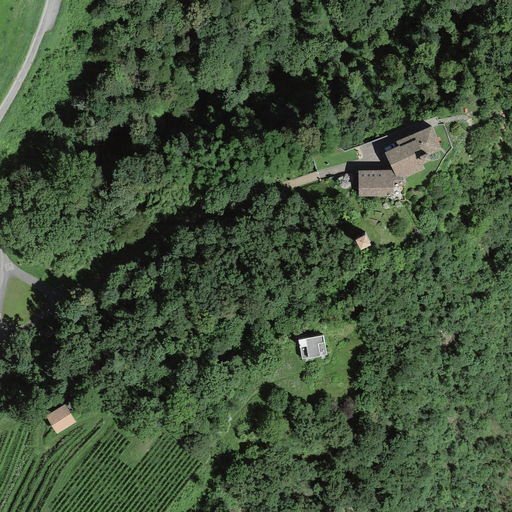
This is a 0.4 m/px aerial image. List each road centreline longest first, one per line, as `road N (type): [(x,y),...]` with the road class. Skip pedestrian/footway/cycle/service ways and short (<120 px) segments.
road 1 (residential): [(68,292),(156,227),(254,178),(381,151)]
road 2 (residential): [(52,0),(0,115)]
